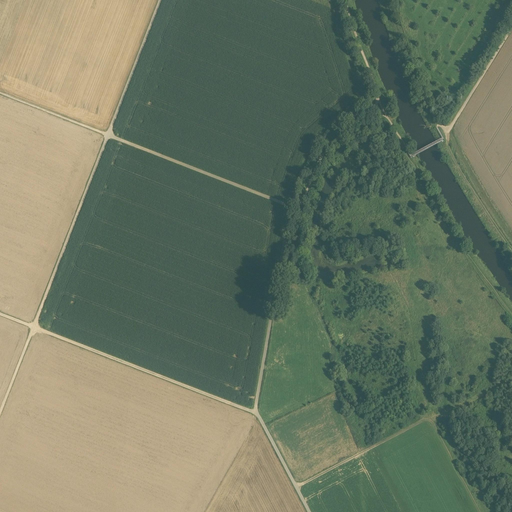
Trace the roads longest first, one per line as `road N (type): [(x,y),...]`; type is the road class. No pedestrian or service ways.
road 1 (track): [(159,0),(0,412)]
road 2 (track): [(0,93),(293,210)]
road 3 (track): [(0,315),(259,419)]
road 4 (track): [(298,492),(434,422),(479,511)]
road 5 (track): [(333,0),(363,104),(323,141),(293,210)]
road 6 (track): [(293,210),(259,419)]
road 7 (track): [(411,154),(511,313)]
road 8 (track): [(293,210),(306,210),(325,158),(385,111)]
road 9 (track): [(511,28),(447,132)]
